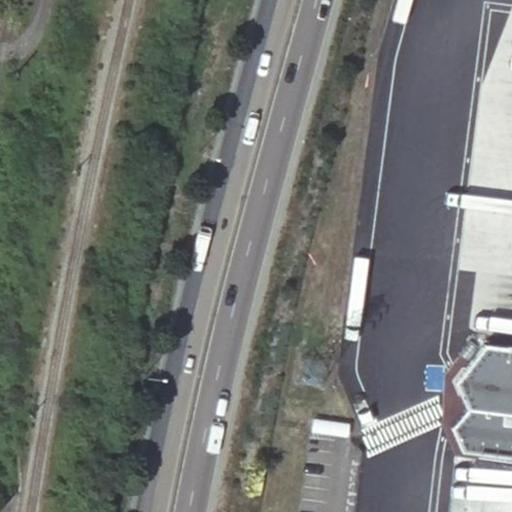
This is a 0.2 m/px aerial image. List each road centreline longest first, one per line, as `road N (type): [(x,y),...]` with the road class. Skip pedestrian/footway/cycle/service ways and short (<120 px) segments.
road 1 (primary): [(276,0),(207,259),(152,511)]
road 2 (primary): [(194,511),(226,321),(314,0)]
